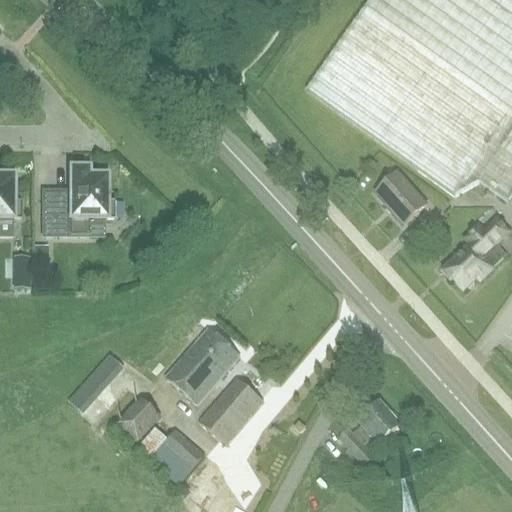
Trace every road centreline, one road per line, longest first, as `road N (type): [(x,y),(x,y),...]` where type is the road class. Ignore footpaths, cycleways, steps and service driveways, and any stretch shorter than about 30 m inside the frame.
road 1 (secondary): [(385,315),(187,101),(68,0)]
road 2 (residential): [(385,315),(274,511)]
road 3 (secondary): [(511,460),(385,315)]
road 4 (residential): [(0,59),(5,53),(87,134)]
